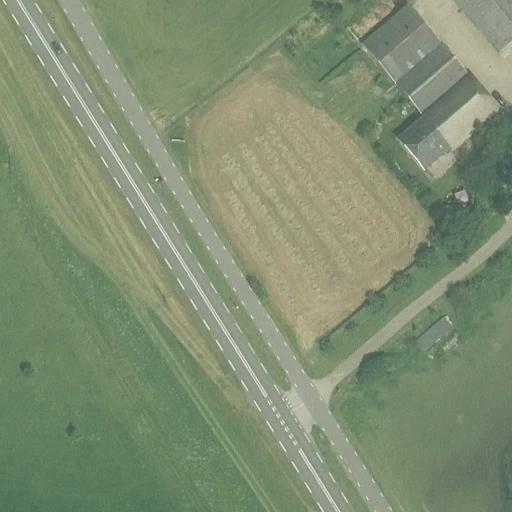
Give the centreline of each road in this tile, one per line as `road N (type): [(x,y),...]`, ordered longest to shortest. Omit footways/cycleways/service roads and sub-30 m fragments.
road 1 (primary): [(330,511),(14,0)]
road 2 (unclassified): [(379,511),(67,0)]
road 3 (track): [(276,423),(260,433),(162,311),(153,313),(58,221),(39,184)]
road 4 (track): [(276,423),(511,230)]
